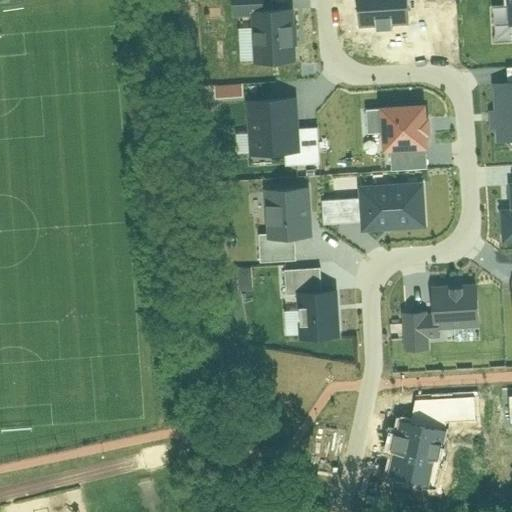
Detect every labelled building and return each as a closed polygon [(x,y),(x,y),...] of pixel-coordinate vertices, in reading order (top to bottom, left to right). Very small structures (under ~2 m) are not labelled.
[(258,58),(300,57),(299,4),(267,5),(267,0),(235,0),(236,14),(257,13),(258,58)] [(356,0),(358,27),(375,26),(375,32),(392,32),(392,25),(407,24),(405,0),(356,0)] [(498,140),(511,138),(511,63),(509,63),(510,77),(494,78),(498,140)] [(289,162),(323,160),(321,123),(303,124),(302,92),(250,95),(253,151),(288,149),(289,162)] [(433,166),(430,98),(383,100),(383,103),(370,104),(371,130),(385,129),(386,148),(395,147),(396,167),(433,166)] [(365,227),(430,224),(428,178),(360,181),(361,194),(324,196),(325,219),(365,217),(365,227)] [(511,203),(503,204),(505,239),(511,238),(511,178),(511,189),(511,203)] [(314,180),(266,182),(268,229),(262,229),(263,257),(299,255),(298,234),(316,233),(314,180)] [(291,335),(343,332),(341,286),(324,286),(323,265),(289,266),(291,335)] [(405,306),(407,347),(434,346),(433,334),(443,333),(443,325),(482,323),(480,280),(435,282),(436,304),(405,306)] [(410,424),(396,421),(385,479),(430,489),(445,424),(474,421),(473,395),(414,399),(410,424)]
